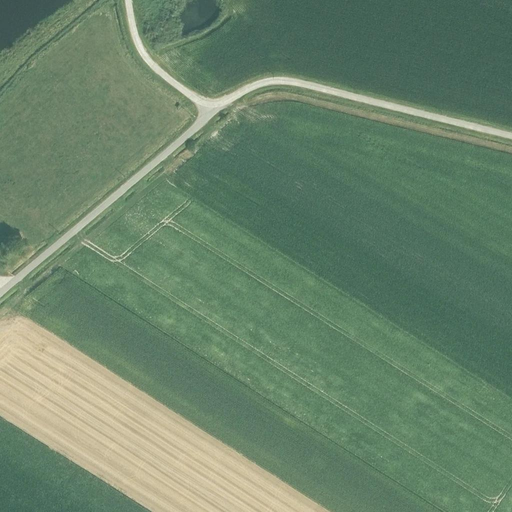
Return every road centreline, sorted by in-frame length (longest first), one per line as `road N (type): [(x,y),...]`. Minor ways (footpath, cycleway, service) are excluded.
road 1 (unclassified): [(213,109),(279,79),(511,135)]
road 2 (unclassified): [(213,109),(0,292)]
road 3 (unclassified): [(213,109),(148,60),(128,0)]
